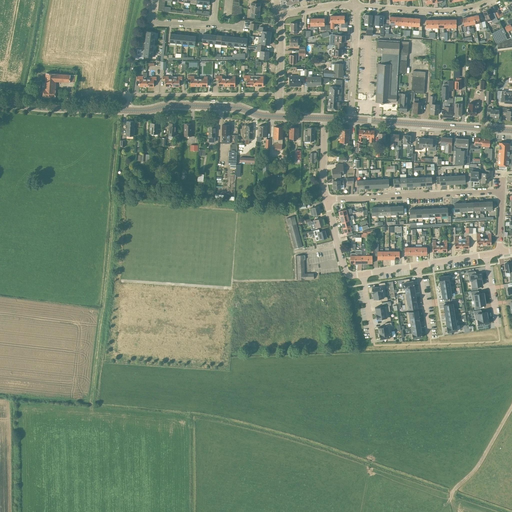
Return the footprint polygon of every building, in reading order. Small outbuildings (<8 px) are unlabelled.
[(260,10),(260,4),(256,4),(256,0),(248,0),(252,1),(251,9),(260,10)] [(259,17),(260,10),(251,9),(250,18),(255,19),(255,16),(259,17)] [(492,14),(490,9),(483,12),(487,21),(491,20),(493,23),(498,21),(494,12),(492,14)] [(372,15),(365,15),(364,15),(363,16),(363,18),(364,18),(365,18),(365,23),(368,23),(368,27),(371,28),(372,15)] [(376,15),(375,25),(379,25),(379,29),(381,29),(384,29),(385,23),(383,22),(383,16),(376,15)] [(476,27),(479,26),(480,28),(482,27),(481,22),(480,22),(478,15),(473,16),(475,24),(476,27)] [(331,25),(328,25),(328,30),(331,30),(331,28),(334,28),(334,23),(338,23),(337,16),(331,16),(331,23),(331,25)] [(344,23),(344,16),(337,16),(338,23),(341,23),(341,28),(347,28),(347,27),(347,23),(345,23),(344,23)] [(324,25),(324,18),(318,19),(318,27),(321,27),(321,30),(328,30),(328,25),(324,25)] [(291,23),(290,33),(297,33),(297,31),(297,27),(301,27),(301,24),(298,24),(298,23),(297,23),(291,23)] [(270,39),(271,32),(265,32),(266,28),(260,27),(259,31),(262,31),(262,38),(270,39)] [(503,27),(491,33),(497,44),(507,39),(505,34),(506,33),(503,28),(503,27)] [(463,33),(463,41),(472,39),(471,32),(463,33)] [(345,42),(345,36),(335,35),(335,45),(332,45),(343,46),(344,42),(345,42)] [(290,38),(290,45),(298,45),(298,40),(301,40),(301,37),(294,37),(294,38),(290,38)] [(497,44),(498,51),(511,49),(511,39),(511,37),(507,39),(497,44)] [(256,43),(256,47),(263,48),(264,45),(264,44),(270,45),(270,39),(262,38),(261,44),(256,43)] [(399,54),(400,41),(378,40),(378,42),(377,53),(382,53),(399,54)] [(343,50),(343,46),(332,45),(332,49),(330,49),(329,50),(328,53),(331,55),(336,55),(336,56),(339,57),(339,56),(342,56),(342,50),(343,50)] [(256,47),(255,50),(257,50),(257,51),(261,51),(260,58),(268,59),(269,52),(263,51),(263,48),(256,47)] [(296,50),(296,55),(291,55),(290,60),(289,59),(289,63),(290,63),(296,64),(296,60),(299,60),(299,56),(305,56),(306,50),(305,50),(299,50),(296,50)] [(396,95),(399,54),(382,53),(381,63),(378,63),(376,102),(389,103),(389,101),(396,102),(397,95),(396,95)] [(342,74),(343,64),(335,64),(334,71),(324,70),(324,76),(343,77),(343,74),(342,74)] [(413,76),(411,92),(424,93),(425,77),(426,72),(418,71),(417,77),(413,76)] [(43,89),(43,96),(55,97),(55,90),(54,90),(55,81),(70,82),(70,75),(67,74),(67,73),(65,73),(65,74),(46,73),(45,82),(45,89),(43,89)] [(147,73),(143,73),(143,77),(137,76),(137,80),(140,80),(139,86),(147,86),(147,79),(147,73)] [(308,77),(308,86),(315,86),(315,85),(321,85),(321,77),(312,77),(312,74),(308,74),(308,76),(308,77)] [(172,86),(172,79),(169,79),(169,76),(163,76),(162,80),(165,80),(165,86),(172,86)] [(172,79),(172,86),(179,86),(179,80),(182,80),(182,77),(176,77),(172,76),(172,79)] [(199,79),(194,79),(194,76),(188,76),(188,80),(190,80),(190,86),(199,86),(199,79)] [(227,79),(222,78),(222,76),(216,76),(216,80),(218,80),(218,86),(227,86),(227,79)] [(227,86),(235,86),(235,76),(233,76),(233,79),(227,79),(227,86)] [(244,76),(244,79),(246,80),(246,86),(255,86),(255,76),(250,76),(249,76),(244,76)] [(255,76),(255,86),(263,86),(263,76),(255,76)] [(289,86),(301,86),(301,83),(304,83),(304,76),(301,76),(301,78),(289,78),(289,86)] [(147,86),(154,87),(154,81),(157,81),(157,77),(151,77),(151,79),(147,79),(147,86)] [(199,86),(207,86),(208,77),(204,77),(204,79),(199,79),(199,86)] [(443,86),(442,99),(448,99),(448,91),(453,91),(453,81),(448,80),(448,83),(444,83),(444,86),(443,86)] [(341,96),(342,87),(336,87),(330,86),(329,96),(332,96),(332,99),(333,99),(333,101),(338,102),(341,102),(341,96)] [(501,96),(501,102),(505,102),(505,103),(511,103),(511,93),(509,94),(510,93),(505,92),(506,91),(502,91),(501,96)] [(406,112),(407,104),(406,104),(407,93),(399,92),(398,103),(400,103),(399,111),(406,112)] [(341,105),(341,102),(338,102),(333,101),(333,99),(332,99),(332,96),(329,96),(328,109),(338,109),(338,107),(341,108),(341,105)] [(430,96),(429,104),(431,104),(430,114),(438,115),(439,105),(434,104),(435,96),(430,96)] [(462,104),(463,97),(455,96),(455,103),(454,116),(462,116),(463,107),(463,104),(462,104)] [(473,103),(469,103),(468,107),(468,114),(476,115),(476,112),(479,113),(479,108),(480,101),(473,101),(473,103)] [(414,102),(413,112),(417,113),(418,113),(418,114),(422,114),(422,113),(422,110),(422,103),(414,102)] [(447,107),(444,107),(444,110),(443,110),(443,117),(444,117),(444,118),(447,118),(447,117),(452,117),(452,111),(452,107),(452,103),(447,103),(447,107)] [(510,120),(510,121),(511,120),(511,110),(510,110),(509,109),(506,109),(506,108),(503,107),(502,113),(506,113),(505,118),(507,118),(507,120),(510,120)] [(487,109),(487,114),(490,114),(490,116),(493,116),(493,119),(498,119),(498,117),(499,110),(491,109),(487,109)] [(133,121),(133,120),(130,120),(130,121),(127,121),(126,135),(134,136),(135,121),(133,121)] [(158,134),(159,124),(150,123),(150,133),(158,134)] [(230,144),(230,132),(232,132),(232,129),(230,129),(230,125),(222,125),(222,143),(230,144)] [(257,137),(257,141),(261,141),(261,136),(267,136),(267,126),(259,126),(258,136),(258,138),(257,137)] [(283,127),(274,127),(273,143),(274,143),(274,149),(282,150),(282,144),(283,127)] [(298,139),(298,128),(290,128),(289,139),(298,139)] [(304,142),(304,143),(310,143),(310,142),(310,141),(314,141),(315,128),(308,128),(308,131),(305,131),(304,142)] [(349,142),(349,137),(349,129),(340,129),(340,142),(349,142)] [(379,140),(378,143),(379,143),(383,143),(383,144),(386,144),(388,144),(389,140),(386,140),(385,140),(385,134),(379,133),(378,140),(379,140)] [(391,140),(390,146),(395,146),(396,140),(399,141),(399,134),(391,134),(391,140)] [(404,135),(403,144),(407,144),(407,153),(410,153),(412,153),(413,147),(410,147),(410,145),(410,144),(411,135),(404,135)] [(452,138),(442,137),(442,138),(441,138),(441,145),(445,145),(445,152),(451,152),(452,138)] [(420,138),(419,144),(416,144),(415,150),(422,150),(422,147),(426,147),(426,138),(420,138)] [(436,151),(436,145),(432,145),(433,139),(426,138),(426,147),(430,148),(429,151),(436,151)] [(468,139),(454,138),(454,154),(453,164),(470,165),(470,156),(467,156),(468,139)] [(471,144),(471,149),(478,149),(478,145),(482,145),(482,138),(475,138),(475,144),(471,144)] [(499,142),(498,165),(508,166),(508,165),(511,165),(511,168),(511,172),(511,171),(511,145),(510,145),(510,143),(499,142)] [(229,151),(228,163),(236,163),(237,152),(237,148),(230,148),(230,151),(229,151)] [(332,178),(341,177),(341,173),(344,173),(343,164),(335,164),(336,169),(332,169),(332,178)] [(478,181),(478,172),(473,172),(473,169),(469,169),(469,177),(471,177),(471,181),(478,181)] [(482,172),(481,182),(489,182),(489,178),(492,178),(492,179),(493,170),(492,170),(486,170),(485,173),(482,172)] [(446,184),(446,176),(437,177),(437,184),(440,184),(440,185),(446,184)] [(340,181),(333,181),(333,189),(340,189),(340,188),(344,188),(344,185),(344,180),(340,181)] [(314,215),(320,214),(318,206),(312,208),(310,209),(311,215),(314,215)] [(351,208),(339,211),(340,216),(347,214),(348,214),(352,213),(351,208)] [(302,246),(295,216),(287,218),(294,248),(302,246)] [(321,218),(313,220),(314,223),(315,228),(323,226),(323,225),(321,218)] [(273,219),(253,223),(256,238),(276,234),(273,219)] [(343,228),(351,226),(353,225),(352,219),(349,220),(342,222),(343,228)] [(320,232),(316,233),(318,240),(327,238),(326,237),(324,230),(319,231),(320,232)] [(304,254),(296,255),(297,279),(314,279),(314,273),(305,273),(304,254)] [(475,271),(468,272),(469,281),(470,281),(482,279),(482,278),(483,278),(482,275),(481,275),(481,273),(475,274),(475,271)] [(404,279),(404,282),(402,283),(403,289),(405,288),(414,287),(413,281),(410,281),(409,278),(404,279)] [(482,279),(470,281),(472,290),(478,289),(477,286),(483,285),(482,279)] [(372,290),(371,290),(372,293),(373,293),(385,291),(385,286),(385,282),(379,283),(379,286),(372,287),(372,290)] [(478,290),(471,291),(472,301),(475,300),(485,299),(484,293),(478,293),(478,290)] [(373,294),(372,294),(372,297),(373,297),(374,299),(381,298),(382,301),(388,300),(387,297),(386,297),(385,291),(373,293),(373,294)] [(475,306),(474,306),(475,309),(481,308),(480,305),(486,304),(485,299),(475,300),(475,306)] [(382,306),(375,307),(376,313),(390,311),(389,305),(391,305),(390,301),(382,302),(382,306)] [(481,310),(474,311),(475,320),(478,320),(488,318),(488,317),(487,312),(481,313),(481,310)] [(390,311),(376,313),(377,319),(384,318),(385,321),(391,320),(390,317),(389,317),(389,312),(390,311)] [(478,325),(477,325),(478,329),(484,328),(483,324),(489,324),(489,322),(490,322),(489,319),(488,319),(488,318),(478,320),(478,325)] [(386,326),(378,327),(379,333),(392,331),(391,326),(392,326),(391,322),(385,323),(386,326)] [(457,325),(447,327),(448,332),(449,335),(452,335),(451,331),(457,330),(457,325)] [(379,334),(378,334),(379,337),(380,337),(380,339),(387,338),(388,341),(394,340),(393,337),(392,331),(379,333),(379,334)] [(417,338),(422,337),(421,331),(412,333),(411,333),(412,339),(414,339),(414,340),(417,339),(417,338)]
